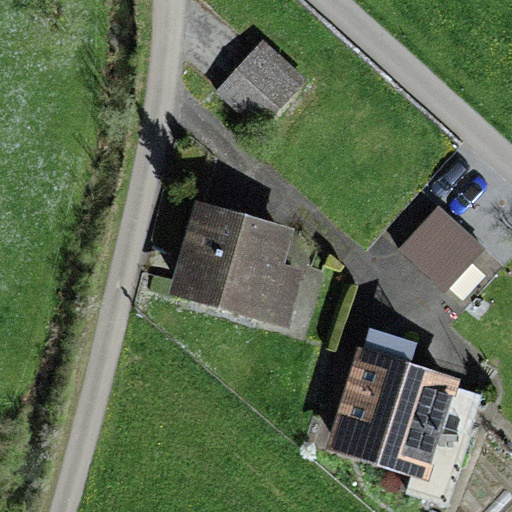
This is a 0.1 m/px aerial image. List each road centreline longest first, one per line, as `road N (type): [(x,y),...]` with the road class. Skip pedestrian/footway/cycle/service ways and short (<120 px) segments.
road 1 (unclassified): [(169,0),(153,141),(61,511)]
road 2 (residential): [(324,0),(511,171)]
